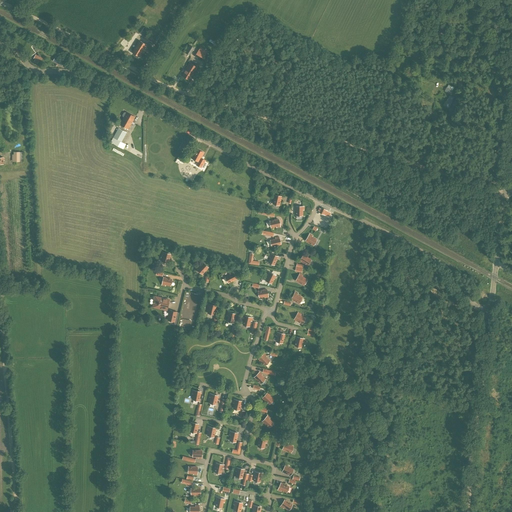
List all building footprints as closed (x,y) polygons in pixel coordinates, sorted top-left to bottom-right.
[(152,43),(154,40),(146,35),(143,38),(149,41),(149,40),(152,43)] [(21,46),(29,58),(35,53),(31,47),(33,45),(26,40),(21,46)] [(139,56),(146,45),(139,40),(132,52),(139,56)] [(190,56),(195,48),(190,45),(185,52),(190,56)] [(202,61),(205,54),(207,51),(205,49),(203,53),(198,50),(194,56),(202,61)] [(40,61),(42,58),(40,57),(40,56),(39,55),(38,56),(36,55),(34,58),(33,60),(34,61),(34,62),(36,64),(37,63),(39,64),(40,61)] [(64,63),(65,60),(56,55),(53,61),(62,66),(64,63)] [(193,74),(197,67),(189,62),(185,69),(186,70),(182,76),(188,79),(192,74),(193,74)] [(135,116),(126,112),(126,113),(125,112),(124,112),(123,115),(123,116),(124,116),(122,120),(119,120),(117,123),(119,125),(120,124),(128,129),(135,116)] [(121,142),(126,132),(118,128),(113,138),(121,142)] [(182,159),(188,149),(185,147),(187,143),(182,141),(175,155),(182,159)] [(202,168),(206,160),(201,157),(203,152),(197,149),(192,158),(198,161),(195,165),(202,168)] [(23,160),(23,152),(13,152),(13,154),(12,154),(12,162),(20,162),(20,160),(23,160)] [(279,205),(281,196),(274,195),(273,198),(274,198),(273,204),(279,205)] [(280,226),(279,219),(270,221),(271,227),(277,226),(277,227),(280,226)] [(313,245),(316,240),(311,237),(312,236),(310,234),(306,240),(313,245)] [(272,246),(281,244),(279,237),(276,237),(276,239),(270,240),(272,246)] [(168,263),(170,254),(163,252),(162,255),(163,256),(162,261),(168,263)] [(259,261),(254,261),(254,253),(249,253),(249,264),(259,265),(259,261)] [(274,265),(278,256),(271,253),(270,256),(271,257),(268,262),(274,265)] [(307,264),(310,260),(306,257),(306,256),(304,254),(300,260),(307,264)] [(202,274),(208,267),(202,262),(200,265),(201,266),(197,270),(202,274)] [(228,283),(236,279),(233,272),(230,273),(230,275),(225,277),(228,283)] [(271,283),(275,275),(269,272),(267,275),(268,275),(266,281),(271,283)] [(303,284),(306,279),(301,277),(302,276),(300,274),(296,280),(303,284)] [(171,286),(172,279),(164,277),(162,285),(165,286),(165,284),(171,286)] [(299,303),(302,298),(297,295),(298,294),(295,292),(291,299),(299,303)] [(167,310),(169,300),(155,297),(153,307),(167,310)] [(214,314),(216,306),(209,304),(208,307),(209,307),(208,313),(214,314)] [(177,326),(180,312),(177,312),(169,310),(167,320),(174,322),(173,325),(177,326)] [(302,323),(305,318),(300,315),(300,314),(298,313),(295,319),(302,323)] [(251,321),(252,318),(245,316),(243,325),(249,326),(250,320),(251,321)] [(303,342),(304,339),(297,337),(295,346),(301,347),(302,342),(303,342)] [(265,365),(269,361),(265,357),(266,356),(264,354),(259,359),(265,365)] [(260,383),(265,379),(261,375),(262,374),(260,372),(254,377),(260,383)] [(269,403),(273,399),(269,395),(268,393),(263,398),(269,403)] [(215,404),(218,396),(210,394),(210,397),(211,397),(209,403),(215,404)] [(240,410),(242,401),(234,399),(233,403),(234,403),(233,409),(240,410)] [(269,427),(273,423),(269,419),(269,418),(267,416),(263,421),(269,427)] [(267,443),(267,439),(260,438),(258,446),(264,448),(265,442),(267,443)] [(291,452),(293,446),(288,444),(288,443),(285,442),(283,449),(291,452)] [(223,468),(224,465),(217,463),(215,472),(221,473),(222,468),(223,468)] [(291,475),(293,469),(288,467),(289,466),(286,464),(283,471),(291,475)] [(262,476),(263,473),(256,472),(254,480),(260,482),(261,476),(262,476)] [(287,492),(289,486),(281,483),(278,490),(281,491),(282,490),(287,492)] [(224,502),(225,499),(218,497),(216,506),(222,507),(223,502),(224,502)] [(289,510),(293,504),(285,500),(281,506),(284,508),(285,506),(289,510)]
